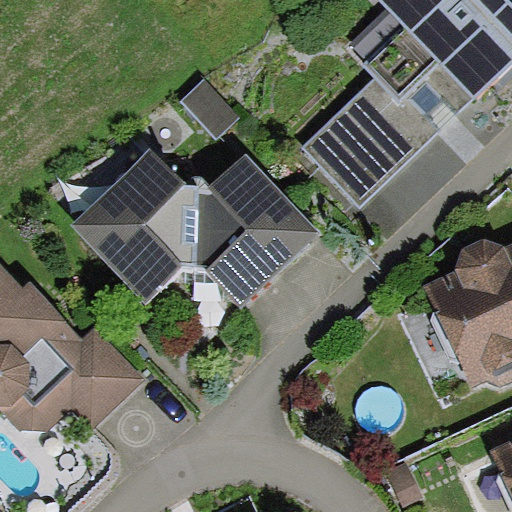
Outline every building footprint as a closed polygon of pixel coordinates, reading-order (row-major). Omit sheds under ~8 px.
[(360,207),(448,124),(511,63),(511,10),(502,0),(373,0),(389,15),(349,52),(372,76),(300,144),(360,207)] [(180,107),(207,137),(228,118),(202,88),(180,107)] [(151,166),(72,234),(142,313),(182,278),(204,279),(240,317),(318,242),(246,168),(209,204),(181,201),(151,166)] [(455,271),(425,287),(472,388),(489,379),(502,387),(511,381),(511,243),(504,247),(483,240),(465,250),(455,271)] [(23,297),(0,272),(0,414),(6,415),(21,434),(49,437),(73,414),(97,438),(150,386),(94,328),(79,343),(29,291),(23,297)] [(511,446),(492,456),(511,496),(511,446)]
